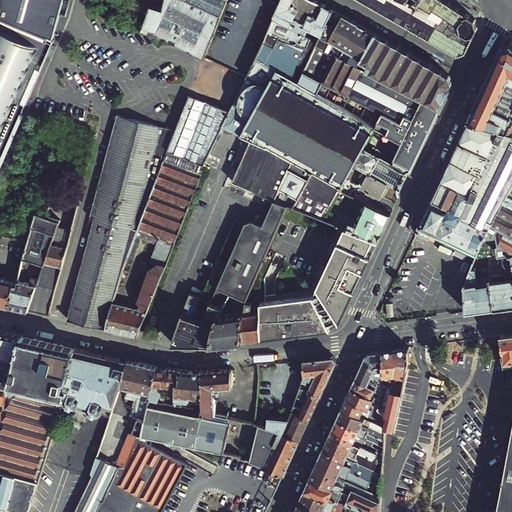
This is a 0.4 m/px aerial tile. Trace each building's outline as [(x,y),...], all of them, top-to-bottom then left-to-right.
[(0,0),(0,165),(24,111),(55,39),(64,0),(0,0)] [(153,0),(153,1),(151,0),(133,0),(126,22),(144,28),(152,4),(160,7),(163,0),(153,0)] [(163,0),(160,7),(152,4),(144,28),(167,37),(204,55),(219,19),(209,15),(205,23),(182,8),(186,0),(193,2),(193,0),(163,0)] [(209,15),(219,19),(226,0),(193,0),(193,2),(186,0),(182,8),(205,23),(209,15)] [(315,0),(282,0),(262,43),(273,48),(280,33),(305,46),(326,5),(315,0)] [(476,19),(446,0),(423,0),(421,6),(407,0),(363,0),(406,24),(458,54),(467,51),(478,28),(476,19)] [(366,143),(374,127),(299,84),(317,44),(334,9),(326,5),(305,46),(298,60),(273,48),(262,43),(231,111),(223,127),(253,140),(233,181),(275,200),(288,205),(325,218),(326,216),(331,207),(356,162),(370,171),(389,183),(400,190),(409,170),(396,162),(366,143)] [(334,9),(317,44),(360,66),(376,33),(334,9)] [(450,76),(376,33),(360,66),(426,100),(441,107),(452,83),(450,76)] [(511,42),(503,45),(469,120),(506,131),(511,118),(511,42)] [(299,84),(374,127),(377,122),(406,139),(403,145),(398,156),(396,162),(409,170),(410,170),(412,170),(441,107),(426,100),(360,66),(317,44),(299,84)] [(114,302),(113,302),(107,328),(138,335),(175,245),(206,169),(204,168),(223,127),(231,111),(191,93),(177,130),(138,237),(158,244),(152,261),(157,263),(149,268),(137,300),(141,308),(118,303),(120,296),(117,295),(114,302)] [(87,230),(92,231),(68,319),(107,328),(113,302),(138,237),(177,130),(119,114),(87,230)] [(469,120),(416,234),(433,242),(437,234),(443,237),(440,242),(481,261),(492,237),(499,223),(511,195),(511,132),(506,131),(469,120)] [(366,143),(396,162),(398,156),(377,143),(382,132),(403,145),(406,139),(377,122),(374,127),(366,143)] [(376,206),(389,183),(370,171),(363,185),(368,189),(363,199),(367,201),(376,206)] [(511,195),(499,223),(511,231),(511,195)] [(253,219),(246,222),(218,286),(231,292),(234,293),(246,297),(288,205),(275,200),(263,224),(253,219)] [(380,240),(392,214),(376,206),(367,201),(357,223),(352,221),(353,219),(339,212),(333,222),(346,227),(380,240)] [(5,217),(0,232),(0,303),(10,306),(13,295),(11,294),(13,281),(16,282),(16,280),(22,260),(28,239),(35,213),(9,204),(5,217)] [(333,222),(339,212),(331,207),(326,216),(325,218),(333,222)] [(28,239),(22,260),(44,266),(45,264),(60,221),(45,216),(35,213),(28,239)] [(511,231),(499,223),(492,237),(505,238),(505,247),(504,247),(503,248),(503,249),(504,258),(511,258),(511,231)] [(314,295),(259,302),(259,305),(262,338),(274,337),(331,329),(341,322),(359,283),(362,278),(380,240),(346,227),(329,263),(314,295)] [(56,289),(63,266),(45,264),(44,266),(38,284),(28,310),(49,315),(56,289)] [(480,268),(476,267),(467,283),(467,311),(495,307),(494,283),(480,284),(480,268)] [(494,276),(494,283),(495,307),(511,305),(511,274),(504,275),(494,276)] [(38,284),(16,280),(16,282),(13,281),(11,294),(13,295),(10,306),(28,310),(38,284)] [(231,292),(218,286),(212,300),(203,320),(216,324),(218,314),(219,314),(221,311),(231,292)] [(212,300),(202,296),(191,293),(173,343),(211,344),(216,324),(203,320),(212,300)] [(244,321),(243,341),(262,338),(259,305),(252,305),(252,302),(245,301),(245,311),(244,321)] [(216,324),(211,344),(243,341),(244,321),(245,311),(221,311),(219,314),(218,314),(216,324)] [(21,336),(0,330),(0,366),(14,370),(21,336)] [(504,361),(504,367),(511,365),(511,381),(511,382),(511,334),(502,335),(506,361),(504,361)] [(10,382),(0,419),(0,506),(20,511),(26,511),(30,506),(63,393),(76,348),(21,336),(14,370),(10,382)] [(411,360),(410,347),(395,349),(398,368),(394,384),(388,385),(384,395),(384,396),(391,400),(388,409),(380,405),(379,408),(385,413),(388,415),(386,428),(395,430),(410,361),(411,360)] [(104,402),(113,404),(120,385),(121,385),(128,361),(106,355),(106,356),(89,352),(89,351),(76,348),(63,393),(66,397),(76,400),(79,396),(90,399),(90,404),(99,406),(101,405),(103,404),(104,402)] [(388,384),(388,385),(394,384),(398,368),(395,349),(383,351),(388,384)] [(388,384),(383,351),(372,352),(367,356),(357,378),(378,387),(380,383),(388,385),(388,384)] [(306,360),(305,387),(322,395),(338,361),(334,357),(306,360)] [(152,407),(154,400),(152,400),(153,381),(155,381),(158,366),(128,360),(128,361),(121,385),(127,386),(124,395),(137,398),(134,409),(133,408),(130,415),(140,419),(141,419),(146,420),(152,407)] [(154,400),(166,403),(166,396),(167,385),(167,367),(158,366),(155,381),(153,381),(152,400),(154,400)] [(167,367),(167,385),(171,385),(171,395),(174,395),(174,405),(178,406),(177,382),(181,382),(179,369),(167,367)] [(177,382),(178,406),(184,407),(185,400),(191,402),(192,399),(197,400),(198,401),(203,371),(179,369),(181,382),(177,382)] [(215,388),(233,387),(234,381),(233,369),(210,370),(206,399),(207,399),(205,412),(217,415),(215,388)] [(197,400),(196,410),(195,416),(185,414),(176,412),(152,407),(146,420),(141,419),(140,419),(133,434),(139,435),(154,439),(197,448),(205,412),(207,399),(206,399),(210,370),(203,371),(198,401),(197,400)] [(357,378),(353,387),(374,396),(376,391),(384,395),(388,385),(380,383),(378,387),(357,378)] [(0,419),(10,382),(4,380),(0,379),(0,419)] [(305,387),(298,401),(300,402),(301,400),(317,407),(322,395),(305,387)] [(374,396),(353,387),(348,397),(378,410),(379,408),(380,405),(382,400),(379,399),(374,396)] [(391,400),(384,396),(383,398),(382,400),(380,405),(388,409),(391,400)] [(385,413),(379,408),(378,410),(348,397),(344,407),(367,418),(369,419),(371,413),(383,419),(385,413)] [(298,401),(293,411),(311,420),(317,407),(301,400),(300,402),(298,401)] [(176,412),(185,414),(187,408),(184,407),(178,406),(176,412)] [(367,418),(344,407),(339,418),(386,439),(386,428),(384,426),(382,430),(372,425),(371,427),(364,423),(367,418)] [(287,424),(283,433),(295,437),(301,440),(311,420),(293,411),(287,424)] [(232,418),(217,415),(205,412),(197,448),(225,453),(232,418)] [(271,418),(268,428),(283,433),(287,424),(271,418)] [(386,439),(339,418),(334,428),(357,439),(359,435),(366,438),(380,445),(385,447),(386,439)] [(369,419),(367,418),(364,423),(371,427),(372,425),(374,422),(369,419)] [(252,460),(285,475),(291,463),(301,440),(295,437),(283,433),(268,428),(261,426),(252,460)] [(334,428),(330,438),(375,459),(377,453),(376,452),(362,445),(362,447),(355,444),(357,439),(334,428)] [(139,435),(133,434),(131,434),(115,464),(95,456),(89,472),(90,475),(73,511),(95,511),(101,499),(102,500),(117,466),(122,468),(139,435)] [(163,511),(189,464),(153,445),(154,439),(139,435),(122,468),(117,466),(102,500),(101,499),(95,511),(163,511)] [(330,438),(325,447),(355,461),(373,469),(376,471),(384,474),(384,463),(377,460),(376,463),(374,461),(375,459),(330,438)] [(364,442),(357,439),(355,444),(362,447),(362,445),(364,442)] [(511,511),(511,446),(506,476),(506,480),(499,511),(511,511)] [(355,461),(325,447),(321,457),(368,479),(372,480),(376,471),(373,469),(355,461)] [(375,459),(377,460),(384,463),(385,452),(378,448),(376,452),(377,453),(375,459)] [(368,479),(321,457),(316,467),(339,478),(342,471),(343,473),(348,476),(348,477),(369,486),(370,484),(368,483),(368,479)] [(339,478),(316,467),(312,477),(342,490),(347,481),(339,478)] [(342,490),(312,477),(306,489),(340,500),(342,496),(347,498),(348,496),(350,497),(351,494),(342,490)] [(306,489),(300,502),(327,511),(347,511),(350,504),(347,503),(340,500),(306,489)] [(350,504),(361,507),(374,511),(380,511),(382,502),(354,489),(351,494),(350,497),(347,503),(350,504)] [(327,511),(300,502),(297,509),(303,511),(327,511)]
